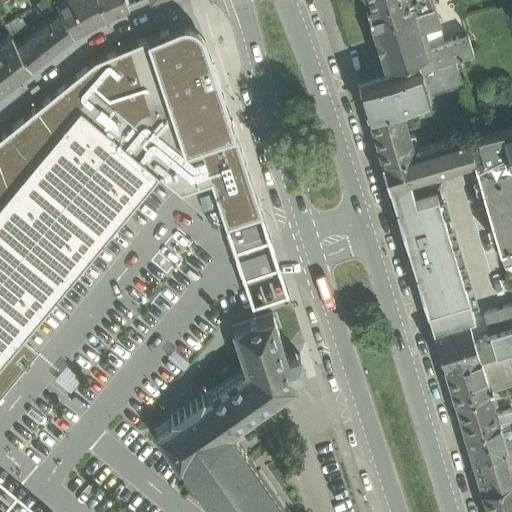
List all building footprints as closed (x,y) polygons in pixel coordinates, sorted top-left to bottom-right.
[(44,0),(35,6),(42,16),(58,5),(54,0),(44,0)] [(54,0),(58,5),(60,10),(73,33),(106,15),(99,0),(54,0)] [(126,0),(99,0),(106,15),(128,5),(126,0)] [(365,0),(371,15),(371,16),(424,0),(365,0)] [(433,0),(424,0),(371,16),(377,35),(376,35),(379,44),(380,44),(386,62),(431,49),(422,21),(438,16),(433,0)] [(60,10),(17,44),(30,66),(73,33),(60,10)] [(20,15),(5,23),(11,34),(12,35),(27,27),(20,15)] [(176,25),(170,27),(173,34),(181,31),(185,30),(189,31),(194,34),(197,38),(204,60),(211,57),(204,36),(202,32),(197,27),(192,24),(186,23),(181,23),(176,25)] [(170,27),(146,38),(184,150),(236,133),(211,57),(204,60),(197,38),(194,34),(189,31),(185,30),(181,31),(173,34),(170,27)] [(0,42),(0,90),(30,66),(17,44),(12,35),(11,34),(0,42)] [(157,173),(181,192),(211,182),(226,227),(263,215),(236,133),(184,150),(146,38),(94,60),(0,135),(0,361),(23,334),(157,173)] [(454,55),(421,65),(430,91),(462,81),(454,55)] [(421,65),(358,84),(366,110),(401,100),(430,91),(421,65)] [(401,100),(367,110),(381,157),(419,146),(414,131),(410,133),(401,100)] [(511,119),(475,130),(466,132),(473,156),(503,258),(511,255),(511,119)] [(381,157),(388,182),(416,174),(473,156),(466,132),(419,146),(381,157)] [(416,174),(388,182),(428,314),(433,327),(468,317),(464,303),(459,290),(470,286),(441,185),(421,191),(416,174)] [(511,317),(508,304),(495,308),(501,326),(511,322),(511,317)] [(495,308),(483,311),(489,330),(501,326),(495,308)] [(271,311),(232,325),(245,366),(203,395),(227,430),(228,429),(295,383),(292,375),(305,371),(299,352),(286,356),(271,311)] [(474,336),(468,317),(457,320),(433,327),(444,366),(495,350),(489,331),(474,336)] [(511,322),(501,326),(489,330),(495,350),(495,351),(506,348),(511,345),(511,322)] [(0,393),(39,348),(23,334),(14,345),(0,361),(0,393)] [(495,350),(444,366),(454,398),(489,388),(511,380),(511,368),(506,348),(495,351),(495,350)] [(489,388),(454,398),(464,431),(499,420),(499,421),(511,416),(511,409),(511,408),(497,412),(489,388)] [(227,430),(203,395),(155,429),(177,465),(180,463),(187,472),(214,511),(285,511),(228,429),(227,430)] [(499,420),(464,431),(471,455),(501,445),(501,443),(500,443),(511,439),(511,430),(503,434),(499,421),(499,420)] [(511,439),(501,443),(501,445),(471,455),(481,487),(511,475),(511,439)] [(511,511),(511,475),(481,487),(488,511),(511,511)]
